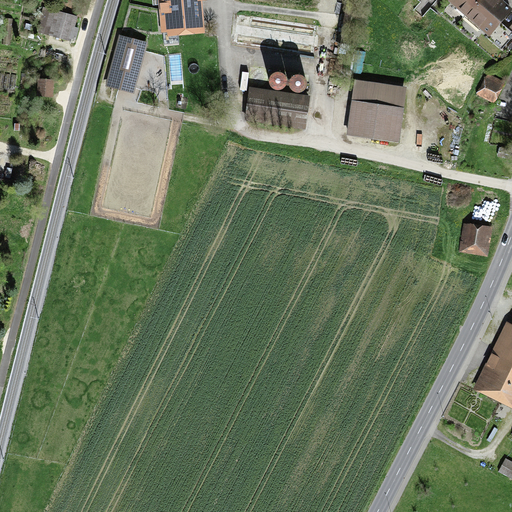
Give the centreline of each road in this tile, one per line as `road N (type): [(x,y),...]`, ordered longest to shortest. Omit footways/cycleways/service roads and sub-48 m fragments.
road 1 (track): [(101,0),(0,383)]
road 2 (primary): [(376,511),(511,234)]
road 3 (track): [(469,177),(233,128)]
road 4 (track): [(222,0),(224,45),(232,54),(325,68)]
road 5 (track): [(333,0),(326,146)]
